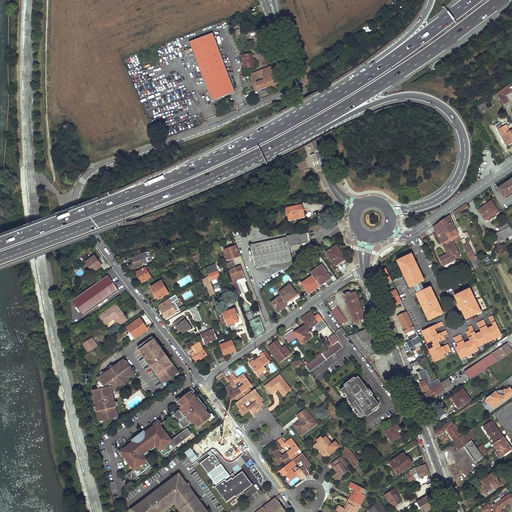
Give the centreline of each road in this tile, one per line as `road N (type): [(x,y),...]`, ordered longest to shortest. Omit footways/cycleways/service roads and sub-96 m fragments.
road 1 (residential): [(297,86),(99,166),(82,180),(75,202),(82,224),(200,382),(315,300)]
road 2 (motorway): [(351,83),(270,130),(0,242)]
road 3 (motorway): [(0,257),(231,167),(312,125)]
road 4 (motorway): [(312,125),(409,94),(439,102),(456,118),(465,147),(455,182),(423,205),(387,208)]
road 5 (tertiary): [(365,273),(454,511)]
road 6 (motorway): [(312,125),(497,0)]
road 7 (unknown): [(200,382),(298,511)]
road 8 (motorway): [(470,0),(351,83)]
road 9 (tertiary): [(511,166),(412,234)]
